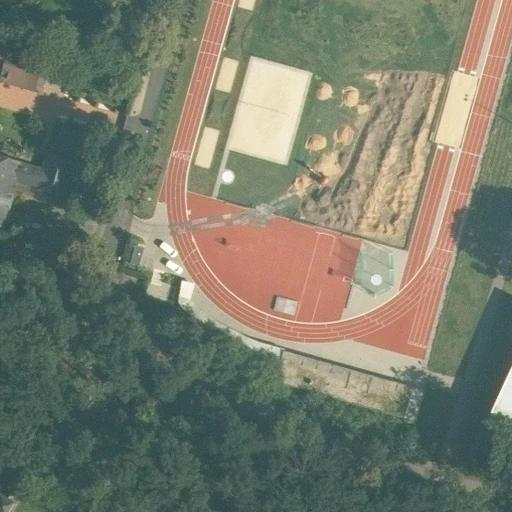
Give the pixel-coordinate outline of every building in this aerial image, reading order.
[(8,50),(0,47),(0,68),(2,69),(8,50)] [(48,62),(8,50),(2,69),(0,77),(0,80),(40,92),(48,62)] [(74,163),(47,156),(43,172),(39,187),(38,190),(64,197),(74,163)] [(0,157),(0,227),(5,211),(8,210),(12,196),(10,194),(13,180),(39,187),(43,172),(18,165),(18,163),(0,157)] [(407,396),(279,361),(273,385),(402,421),(411,389),(409,389),(407,396)] [(511,366),(487,421),(511,432),(511,366)] [(1,489),(2,490),(0,493),(0,511),(8,511),(12,506),(14,507),(15,505),(14,504),(17,499),(18,500),(20,498),(18,497),(21,492),(23,493),(24,491),(22,490),(23,488),(21,487),(20,489),(10,482),(11,480),(9,479),(8,481),(6,480),(5,482),(7,483),(4,488),(2,487),(1,489)]
